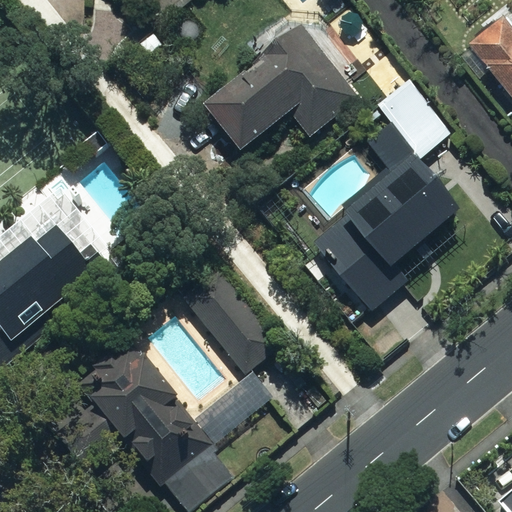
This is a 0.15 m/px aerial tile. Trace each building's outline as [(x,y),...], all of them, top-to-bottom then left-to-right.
[(511,109),(511,38),(501,25),(465,55),(511,109)] [(271,57),(272,59),(201,115),(236,159),(289,118),(308,142),(357,104),(301,33),(271,57)] [(450,140),(401,77),(380,93),(388,104),(380,111),(392,127),(368,146),(380,162),(402,145),(406,150),(402,153),(414,168),(450,140)] [(457,223),(400,157),(366,187),(375,197),(312,251),(372,320),(407,291),(395,277),(457,223)] [(0,373),(3,377),(50,335),(42,327),(97,277),(91,271),(103,260),(94,249),(78,263),(55,237),(38,252),(31,244),(0,272),(0,373)] [(217,281),(185,309),(247,381),(279,353),(217,281)] [(87,397),(79,404),(120,453),(124,450),(162,496),(213,454),(177,410),(179,408),(141,363),(136,367),(126,355),(115,364),(111,359),(93,374),(95,377),(80,389),(87,397)] [(253,379),(194,425),(214,452),(274,406),(253,379)] [(511,511),(511,499),(497,511),(511,511)]
